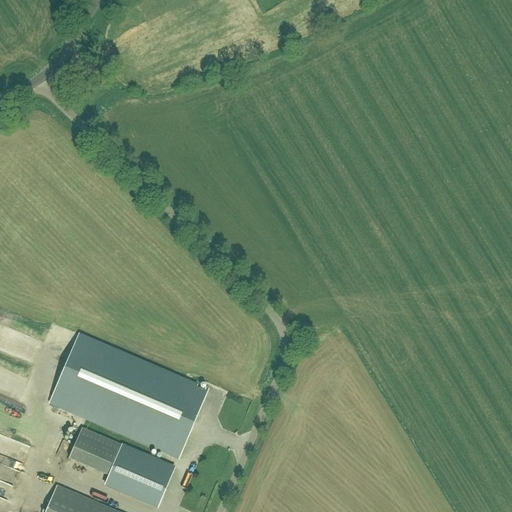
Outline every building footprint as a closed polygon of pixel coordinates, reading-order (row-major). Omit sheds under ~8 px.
[(0,355),(2,357),(5,352),(10,355),(12,351),(13,345),(10,344),(12,340),(0,338),(0,355)] [(178,459),(206,392),(79,338),(50,403),(178,458),(177,459),(178,459)] [(0,419),(1,420),(3,413),(23,420),(26,411),(0,402),(0,419)] [(122,447),(105,486),(157,508),(174,468),(173,468),(173,469),(122,447)] [(111,511),(56,488),(46,511),(111,511)]
